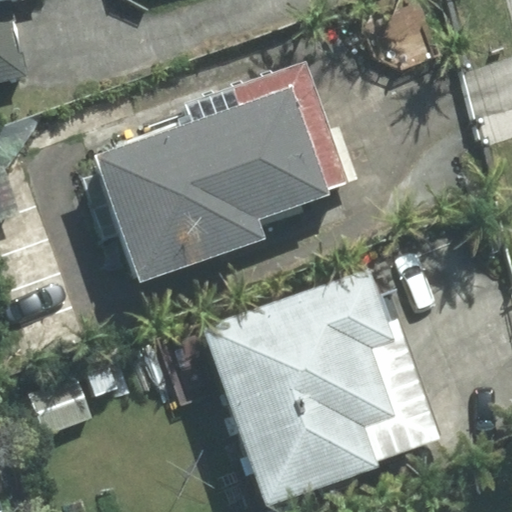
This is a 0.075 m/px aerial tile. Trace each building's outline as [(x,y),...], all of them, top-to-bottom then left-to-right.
[(0,0),(0,90),(19,87),(11,50),(0,0)] [(268,106),(72,174),(115,300),(241,256),(235,236),(305,212),(268,106)] [(0,227),(8,225),(0,199),(0,227)] [(347,288),(178,344),(234,511),(281,511),(358,486),(344,445),(373,435),(349,365),(370,358),(347,288)] [(17,402),(33,445),(86,425),(70,382),(17,402)]
